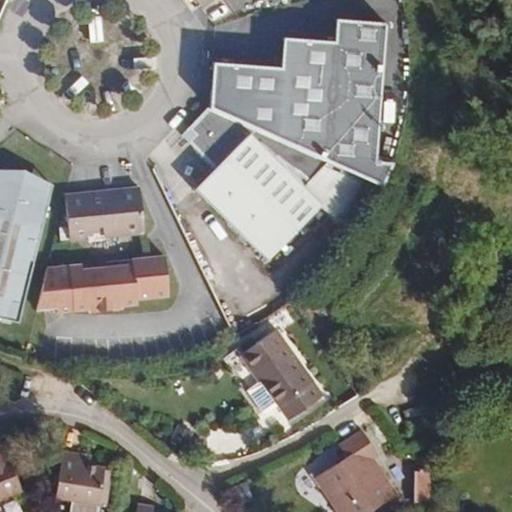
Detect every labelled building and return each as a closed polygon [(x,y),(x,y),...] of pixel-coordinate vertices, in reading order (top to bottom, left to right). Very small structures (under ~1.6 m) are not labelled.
[(208,108),(326,160),(382,185),(391,163),(371,163),(383,22),(334,18),(332,41),(281,37),(279,67),(211,62),(208,108)] [(303,186),(326,160),(208,108),(188,129),(194,134),(188,141),(216,167),(196,188),(269,257),(321,203),(303,186)] [(0,169),(0,204),(5,187),(17,180),(43,188),(49,198),(52,184),(35,170),(0,169)] [(0,317),(19,322),(49,198),(43,188),(17,180),(5,187),(0,204),(0,317)] [(69,240),(144,232),(139,188),(65,196),(69,240)] [(127,265),(126,260),(104,262),(105,267),(82,270),(82,265),(47,268),(37,309),(56,307),(57,312),(89,309),(89,312),(122,308),(122,306),(138,304),(137,299),(169,296),(165,256),(132,259),(133,264),(127,265)] [(240,354),(252,371),(255,369),(262,379),(260,380),(289,420),(322,396),(275,330),(240,354)] [(370,463),(374,459),(379,456),(362,432),(339,447),(348,459),(316,481),(337,511),(373,511),(398,495),(385,476),(381,479),(370,463)] [(3,443),(0,443),(0,497),(21,489),(3,443)] [(76,463),(78,454),(62,451),(55,497),(74,500),(71,511),(95,511),(97,504),(106,505),(111,470),(104,469),(104,467),(87,464),(76,463)] [(88,456),(78,454),(76,463),(87,464),(88,456)] [(385,476),(374,459),(370,463),(381,479),(385,476)] [(414,502),(426,502),(429,502),(430,471),(415,471),(414,502)]
